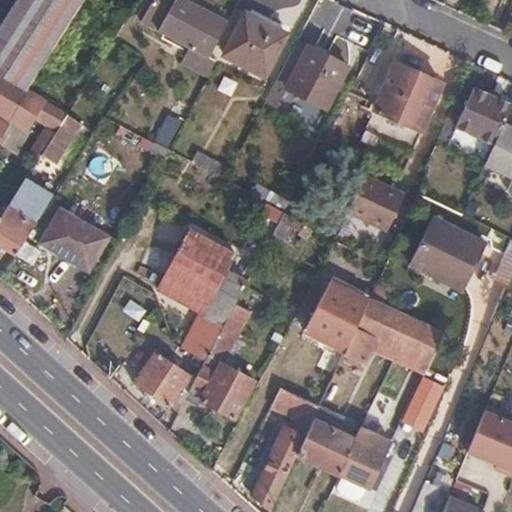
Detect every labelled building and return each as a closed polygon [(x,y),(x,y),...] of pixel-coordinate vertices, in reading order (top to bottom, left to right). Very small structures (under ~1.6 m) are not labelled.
[(83,0),(25,0),(0,41),(0,75),(28,93),(83,0)] [(159,29),(177,0),(156,0),(145,21),(159,29)] [(187,0),(177,0),(159,29),(192,47),(209,56),(228,23),(212,14),(187,0)] [(218,2),(214,0),(187,0),(212,14),(218,2)] [(287,35),(247,13),(225,54),(265,75),(287,35)] [(347,66),(310,46),(288,84),(325,104),(347,66)] [(209,56),(192,47),(184,61),(210,75),(217,60),(209,56)] [(395,62),(362,133),(376,140),(378,138),(410,153),(442,85),(395,62)] [(13,119),(28,93),(0,75),(0,140),(3,136),(13,119)] [(458,127),(495,145),(504,124),(511,107),(511,105),(476,88),(458,127)] [(28,93),(13,119),(30,130),(36,121),(49,128),(57,133),(67,116),(28,93)] [(78,123),(67,116),(57,133),(43,155),(49,158),(57,147),(62,149),(78,123)] [(169,116),(155,143),(166,149),(181,123),(169,116)] [(511,128),(504,124),(495,145),(486,163),(511,175),(511,181),(508,188),(510,193),(511,193),(511,128)] [(57,133),(49,128),(34,152),(42,157),(43,155),(57,133)] [(376,140),(362,133),(361,135),(375,142),(376,140)] [(169,151),(166,149),(155,143),(150,152),(165,160),(169,151)] [(255,187),(237,176),(232,185),(251,196),(255,187)] [(403,194),(364,176),(346,211),(387,229),(403,194)] [(3,221),(0,226),(0,244),(18,256),(55,195),(29,180),(3,221)] [(291,206),(255,187),(251,196),(283,214),(286,216),(291,206)] [(108,239),(62,212),(43,244),(89,271),(108,239)] [(486,243),(431,217),(408,265),(427,275),(428,272),(465,289),(486,243)] [(237,253),(192,229),(159,289),(204,314),(227,271),(237,253)] [(511,277),(511,236),(491,282),(507,289),(511,277)] [(204,362),(236,303),(247,282),(227,271),(204,314),(185,351),(204,362)] [(342,352),(369,298),(325,276),(298,330),(342,352)] [(371,351),(389,359),(408,318),(369,298),(349,341),(371,351)] [(188,392),(186,397),(200,405),(202,402),(233,418),(253,380),(227,366),(238,344),(233,341),(250,310),(236,303),(204,362),(188,392)] [(408,318),(389,359),(423,375),(442,333),(408,318)] [(371,351),(349,341),(342,352),(365,363),(371,351)] [(178,411),(186,397),(188,392),(183,389),(191,377),(156,354),(134,385),(170,409),(172,407),(178,411)] [(340,357),(335,355),(331,364),(336,367),(340,357)] [(334,372),(329,369),(325,376),(331,379),(334,372)] [(296,455),(319,405),(271,382),(261,403),(285,415),(283,421),(292,426),(290,430),(287,429),(254,496),(270,511),(296,455)] [(336,474),(352,439),(335,431),(342,416),(319,405),(296,455),(320,467),(336,474)] [(511,425),(484,414),(467,454),(496,466),(495,470),(511,477),(511,425)] [(357,428),(352,439),(336,474),(369,490),(390,444),(357,428)] [(432,511),(442,489),(425,482),(412,511),(432,511)] [(468,511),(447,503),(443,511),(468,511)]
